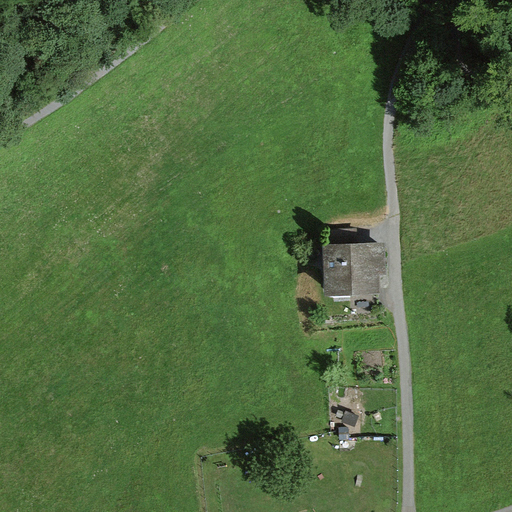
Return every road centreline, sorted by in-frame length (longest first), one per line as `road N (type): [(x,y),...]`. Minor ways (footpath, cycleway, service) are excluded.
road 1 (track): [(411,511),(390,118),(401,48),(430,0)]
road 2 (track): [(189,0),(0,139)]
